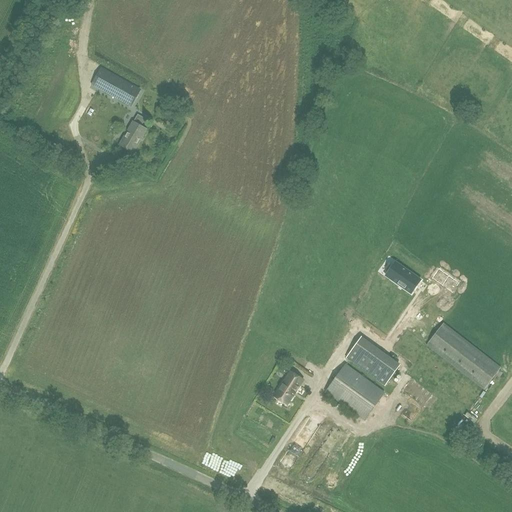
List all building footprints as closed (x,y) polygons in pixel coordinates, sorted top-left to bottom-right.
[(127,33),(129,31),(104,15),(98,25),(121,39),(125,32),(127,33)] [(63,18),(19,107),(27,111),(26,113),(55,127),(75,87),(60,80),(73,52),(71,51),(83,28),(63,18)] [(99,47),(94,59),(133,74),(138,62),(99,47)] [(174,64),(187,68),(191,53),(178,50),(174,64)] [(156,64),(153,65),(152,61),(146,63),(150,72),(158,68),(156,64)] [(102,67),(92,84),(124,102),(139,111),(149,94),(133,85),(102,67)] [(99,146),(123,103),(93,86),(69,129),(99,146)] [(148,130),(143,127),(146,119),(139,115),(135,122),(134,122),(120,146),(134,154),(148,130)] [(421,280),(400,265),(390,279),(411,294),(421,280)] [(373,293),(360,313),(366,317),(379,297),(373,293)] [(412,311),(427,327),(437,317),(422,302),(412,311)] [(331,367),(354,324),(338,316),(315,359),(331,367)] [(398,316),(382,334),(389,340),(405,322),(398,316)] [(469,331),(479,342),(483,338),(477,333),(481,329),(477,325),(469,331)] [(441,327),(427,345),(484,390),(499,372),(441,327)] [(368,360),(361,369),(385,386),(391,377),(384,372),(392,360),(362,337),(357,344),(365,350),(361,355),(368,360)] [(365,350),(357,344),(347,358),(361,369),(368,360),(361,355),(365,350)] [(400,365),(392,360),(384,372),(391,377),(400,365)] [(326,393),(366,421),(386,393),(346,365),(326,393)] [(287,406),(304,381),(290,372),(274,397),(287,406)] [(415,397),(456,424),(465,410),(444,395),(415,376),(414,378),(409,376),(403,385),(417,394),(415,397)] [(212,467),(219,454),(212,450),(205,464),(212,467)]
